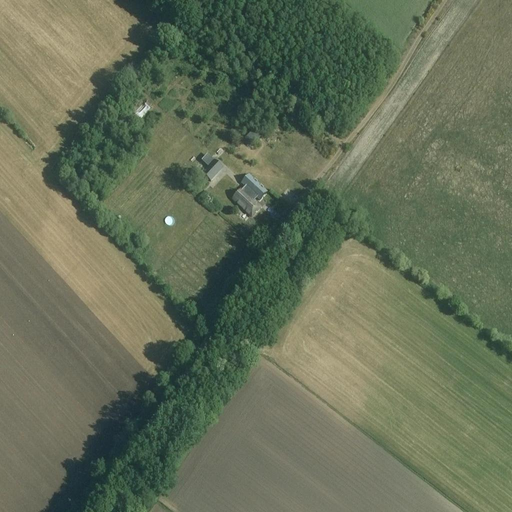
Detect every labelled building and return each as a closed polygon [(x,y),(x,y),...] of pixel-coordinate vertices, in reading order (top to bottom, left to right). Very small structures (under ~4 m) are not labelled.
[(253,130),(244,142),(252,148),(261,136),(253,130)] [(143,137),(150,143),(153,140),(146,133),(143,137)] [(216,163),(203,176),(210,183),(223,169),(216,163)] [(261,208),(254,201),(256,199),(258,201),(267,192),(249,175),(240,184),(244,188),(242,190),(241,189),(231,200),(251,218),(261,208)] [(220,199),(216,203),(232,221),(236,216),(220,199)]
